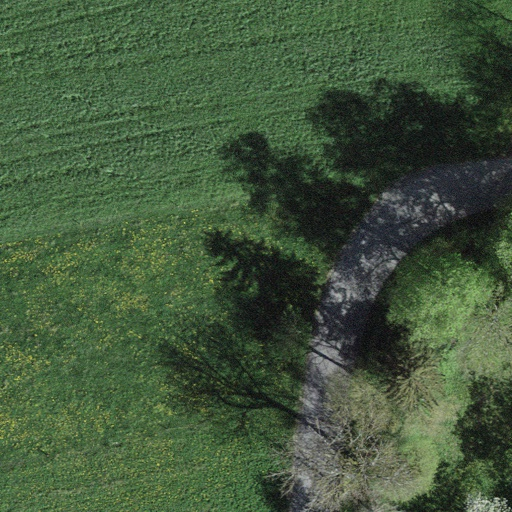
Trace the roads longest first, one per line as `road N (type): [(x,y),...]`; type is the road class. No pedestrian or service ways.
road 1 (residential): [(357,278),(317,511)]
road 2 (unclassified): [(357,278),(385,236),(420,207),(511,183)]
